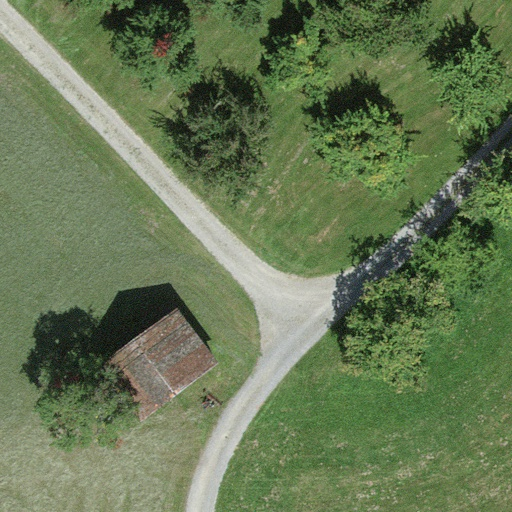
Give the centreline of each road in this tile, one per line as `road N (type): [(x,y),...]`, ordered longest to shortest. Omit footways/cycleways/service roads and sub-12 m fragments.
road 1 (unclassified): [(511,130),(313,323),(256,391),(229,432),(205,511)]
road 2 (track): [(313,323),(0,8)]
